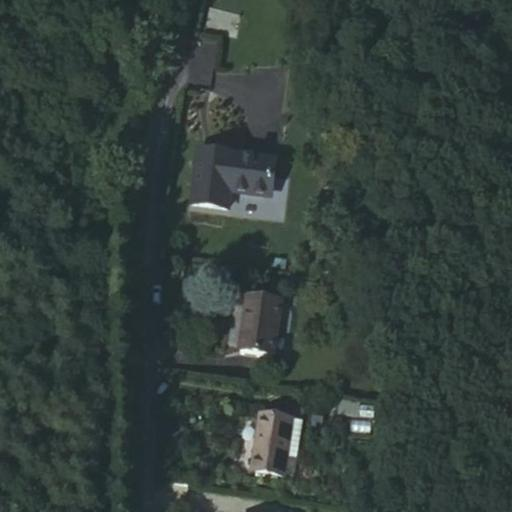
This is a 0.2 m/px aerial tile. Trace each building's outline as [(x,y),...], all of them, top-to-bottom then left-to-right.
[(216,167),(208,220),(243,225),(246,208),(280,213),(289,207),(293,179),(251,172),(250,176),(234,174),(234,170),(216,167)] [(265,303),(262,325),(271,326),(274,304),(265,303)] [(271,326),(262,325),(256,359),(290,365),(299,308),(274,304),(271,326)] [(321,415),(298,412),(296,423),(311,426),(319,427),(321,415)] [(296,423),(279,420),(273,459),(281,461),(277,484),(301,489),(304,469),(315,470),(321,428),(319,427),(311,426),(296,423)] [(281,461),(273,459),(269,483),(277,484),(281,461)]
